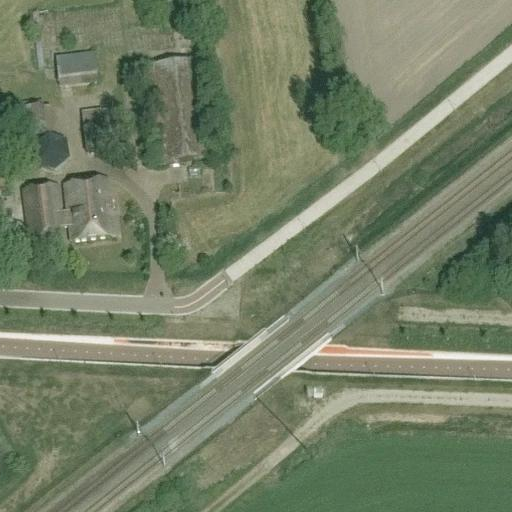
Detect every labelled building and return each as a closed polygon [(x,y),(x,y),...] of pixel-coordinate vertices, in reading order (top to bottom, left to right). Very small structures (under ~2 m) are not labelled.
[(30,17),(32,69),(47,68),(44,16),(30,17)] [(99,86),(95,54),(77,57),(75,44),(55,47),(61,91),(99,86)] [(216,158),(203,63),(147,70),(160,166),(216,158)] [(55,136),(51,109),(45,110),(44,104),(0,107),(0,163),(5,163),(5,140),(55,136)] [(116,153),(112,126),(104,127),(102,111),(82,113),(87,156),(116,153)] [(72,162),(68,143),(51,139),(36,150),(40,169),(58,175),(72,162)] [(115,239),(108,182),(24,193),(31,245),(65,241),(63,230),(69,230),(71,245),(115,239)]
